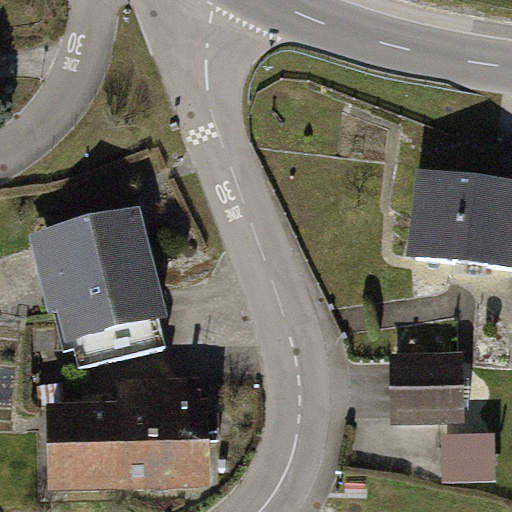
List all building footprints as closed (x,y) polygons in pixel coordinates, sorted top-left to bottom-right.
[(511,189),(431,180),(421,260),(511,271),(511,189)] [(137,220),(50,243),(83,373),(171,351),(137,220)] [(462,361),(402,361),(402,424),(463,423),(462,361)] [(59,416),(60,488),(209,485),(208,442),(222,442),(222,418),(207,419),(207,414),(200,414),(200,390),(125,392),(126,415),(59,416)] [(453,483),(504,483),(503,437),(453,437),(453,483)]
